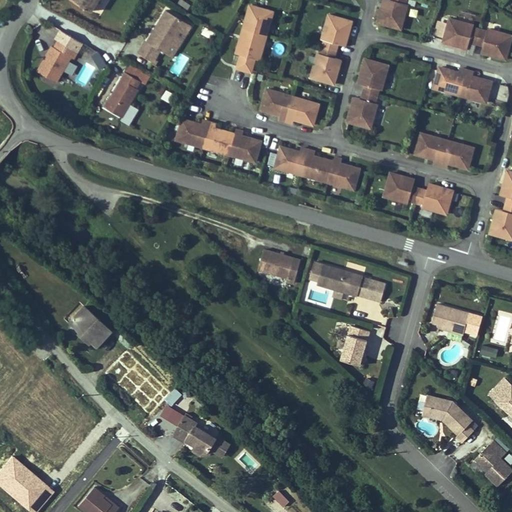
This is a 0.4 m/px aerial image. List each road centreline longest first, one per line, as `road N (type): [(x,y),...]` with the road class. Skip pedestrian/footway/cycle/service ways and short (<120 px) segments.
road 1 (tertiary): [(25,126),(138,167),(430,250)]
road 2 (residential): [(0,277),(120,419),(233,511)]
road 3 (residential): [(430,250),(385,415),(392,436),(471,511)]
road 4 (residential): [(486,180),(333,139)]
road 5 (residential): [(511,72),(362,30)]
road 6 (tertiary): [(27,0),(0,68),(25,126)]
